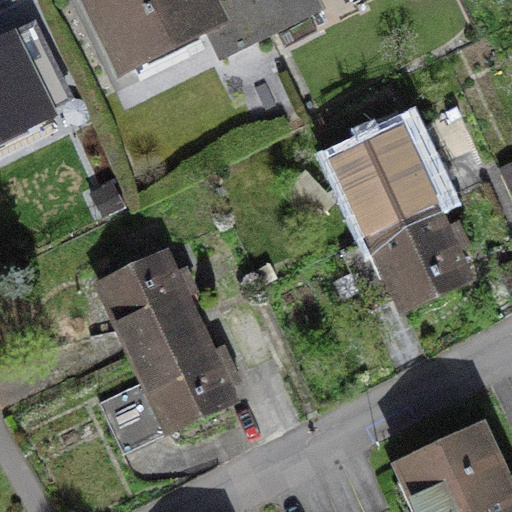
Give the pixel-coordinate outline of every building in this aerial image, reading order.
[(216,0),(88,0),(123,68),(225,18),(216,0)] [(0,44),(0,134),(48,110),(12,38),(0,44)] [(408,136),(342,165),(405,311),(472,281),(408,136)] [(171,258),(104,287),(168,432),(235,403),(171,258)] [(511,511),(511,428),(505,414),(388,471),(408,511),(511,511)]
